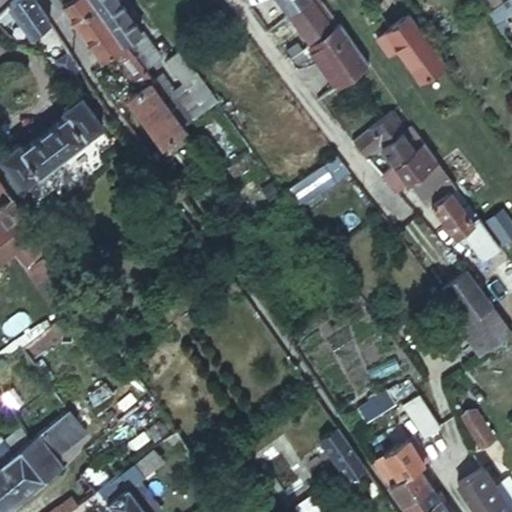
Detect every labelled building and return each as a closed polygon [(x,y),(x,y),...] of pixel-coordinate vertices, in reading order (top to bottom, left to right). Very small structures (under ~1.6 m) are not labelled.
[(31,0),(12,0),(2,9),(6,14),(11,10),(29,35),(48,23),(31,0)] [(66,0),(59,6),(98,59),(108,52),(136,90),(127,97),(161,143),(183,128),(181,126),(148,81),(151,79),(142,68),(123,40),(119,44),(107,28),(94,10),(86,0),(66,0)] [(86,0),(94,10),(108,0),(86,0)] [(107,28),(125,14),(114,0),(108,0),(94,10),(107,28)] [(274,0),(308,44),(315,53),(323,47),(317,37),(331,28),(327,22),(332,18),(321,3),(319,3),(316,0),(274,0)] [(485,11),(499,0),(479,0),(478,1),(485,11)] [(511,0),(499,0),(485,11),(494,23),(511,10),(511,0)] [(123,40),(142,68),(157,57),(125,14),(107,28),(119,44),(123,40)] [(443,62),(408,14),(376,38),(388,54),(396,48),(419,80),(443,62)] [(336,85),(365,64),(335,24),(331,28),(317,37),(323,47),(315,53),(308,44),(307,45),(336,85)] [(66,51),(54,60),(69,81),(82,73),(66,51)] [(181,126),(214,101),(178,53),(166,62),(169,67),(151,79),(148,81),(181,126)] [(98,126),(76,97),(57,112),(61,117),(44,130),(42,128),(34,133),(36,136),(19,148),(16,142),(0,154),(0,163),(17,186),(98,126)] [(406,130),(392,110),(352,139),(362,153),(371,150),(376,146),(382,154),(386,151),(395,165),(418,148),(415,144),(420,141),(412,129),(408,132),(406,130)] [(127,165),(141,156),(127,136),(113,146),(127,165)] [(418,148),(395,165),(392,167),(387,170),(383,173),(397,191),(408,183),(407,182),(431,165),(428,162),(433,158),(420,141),(415,144),(418,148)] [(332,182),(349,169),(335,152),(287,186),(298,200),(327,176),(332,182)] [(479,257),(495,246),(433,158),(428,162),(431,165),(407,182),(408,183),(416,194),(420,192),(427,202),(451,236),(461,229),(479,257)] [(31,235),(0,191),(0,236),(10,251),(11,250),(31,235)] [(424,206),(427,202),(420,192),(416,194),(424,206)] [(501,243),(511,235),(511,221),(501,206),(483,218),(501,243)] [(35,283),(55,268),(31,235),(11,250),(35,283)] [(0,259),(10,251),(0,236),(0,259)] [(59,317),(80,301),(55,268),(35,283),(59,317)] [(465,321),(488,305),(464,270),(441,286),(465,321)] [(233,280),(223,287),(230,297),(240,290),(233,280)] [(461,324),(465,321),(441,286),(433,291),(457,327),(461,324)] [(465,321),(461,324),(479,350),(511,326),(511,325),(494,301),(488,305),(465,321)] [(393,402),(385,389),(356,408),(364,420),(393,402)] [(421,434),(437,423),(425,406),(417,394),(402,404),(421,434)] [(437,423),(447,417),(434,400),(425,406),(437,423)] [(447,417),(460,436),(467,432),(479,449),(493,439),(467,402),(447,417)] [(66,411),(63,413),(30,440),(13,454),(0,465),(23,493),(59,465),(54,458),(84,433),(66,411)] [(346,479),(363,467),(335,427),(317,440),(346,479)] [(5,444),(13,454),(30,440),(23,430),(5,444)] [(289,436),(264,447),(284,492),(309,481),(289,436)] [(424,459),(412,440),(409,436),(371,462),(386,485),(388,484),(415,465),(424,459)] [(5,444),(0,448),(0,464),(0,465),(13,454),(5,444)] [(162,460),(151,446),(131,461),(141,475),(162,460)] [(141,475),(131,461),(106,480),(96,488),(97,488),(114,511),(148,511),(155,506),(145,492),(135,499),(125,487),(141,475)] [(93,492),(97,488),(96,488),(106,480),(93,463),(79,473),(83,479),(93,492)] [(0,493),(9,505),(23,493),(0,465),(0,464),(0,493)] [(475,508),(499,491),(480,464),(456,482),(475,508)] [(428,485),(415,465),(388,484),(403,505),(428,485)] [(93,492),(83,479),(77,484),(86,496),(93,492)] [(428,485),(403,505),(408,511),(420,511),(438,498),(434,493),(428,485)] [(437,490),(434,493),(438,498),(439,500),(443,497),(437,490)] [(477,511),(505,511),(511,508),(499,491),(475,508),(477,511)] [(0,511),(9,505),(0,493),(0,511)] [(48,511),(65,511),(76,504),(70,496),(48,511)] [(420,511),(444,511),(446,510),(439,500),(438,498),(420,511)]
